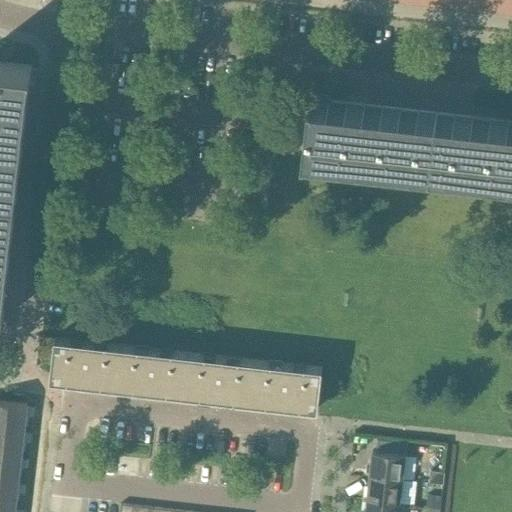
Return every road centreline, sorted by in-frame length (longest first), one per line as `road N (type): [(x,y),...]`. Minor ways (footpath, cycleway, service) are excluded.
road 1 (residential): [(71,406),(309,434),(301,506),(64,481)]
road 2 (residential): [(58,28),(511,75)]
road 3 (residential): [(71,406),(52,398),(22,361),(58,28)]
